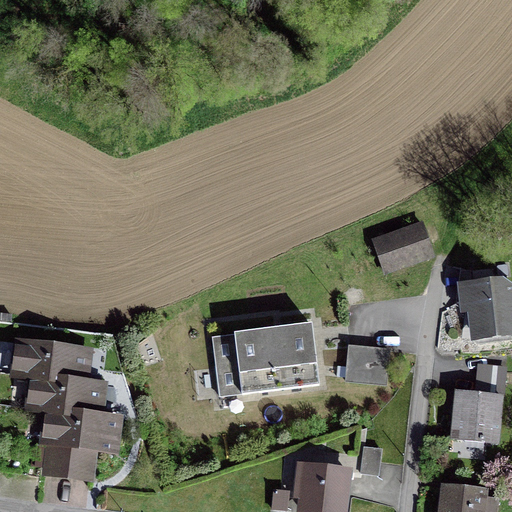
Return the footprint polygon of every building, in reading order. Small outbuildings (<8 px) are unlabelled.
[(382,273),(430,256),(421,227),(372,244),(382,273)] [(499,285),(469,288),(474,338),(511,333),(511,319),(509,292),(499,285)] [(312,330),(216,341),(222,396),(319,385),(312,330)] [(344,380),(385,384),(389,348),(347,344),(344,380)] [(14,377),(32,379),(77,384),(79,369),(83,370),(85,353),(18,345),(14,377)] [(98,404),(100,387),(77,384),(32,379),(29,411),(47,413),(92,418),(94,403),(98,404)] [(494,445),(499,398),(456,394),(451,441),(494,445)] [(62,447),(77,448),(91,450),(107,452),(109,437),(113,437),(115,421),(92,418),(47,413),(43,444),(49,445),(62,447)] [(45,474),(59,476),(62,447),(49,445),(45,474)] [(59,476),(73,478),(77,448),(62,447),(59,476)] [(77,448),(73,478),(88,480),(91,450),(77,448)] [(359,475),(376,478),(380,451),(362,449),(359,475)] [(300,511),(340,511),(345,472),(297,467),(294,499),(302,500),(300,511)] [(440,511),(494,511),(497,496),(443,490),(440,511)] [(287,494),(273,492),(271,511),(285,511),(287,494)]
